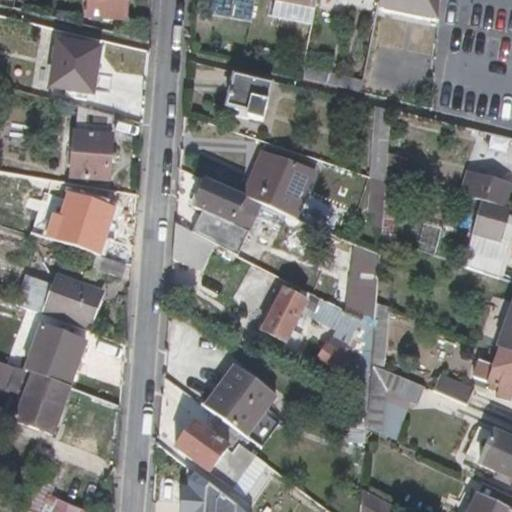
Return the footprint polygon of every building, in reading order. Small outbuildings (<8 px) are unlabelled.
[(125,0),(87,0),(88,1),(98,2),(97,16),(125,17),(125,0)] [(310,25),(313,10),(272,0),(267,0),(263,16),(310,25)] [(315,0),(272,0),(313,10),(315,0)] [(437,0),(379,0),(378,12),(435,25),(437,0)] [(100,53),(60,45),(53,90),(93,96),(100,53)] [(302,74),(362,88),(365,75),(306,61),(302,74)] [(265,124),(273,87),(234,80),(230,99),(232,100),(228,119),(252,124),(252,121),(265,124)] [(110,183),(116,117),(80,108),(73,181),(110,183)] [(385,184),(387,159),(393,112),(374,108),(369,179),(385,184)] [(260,182),(270,156),(263,153),(253,179),(260,182)] [(296,221),(315,174),(270,156),(260,182),(253,179),(244,199),(248,201),(266,208),(296,221)] [(511,182),(469,172),(461,195),(511,208),(511,182)] [(238,259),(255,220),(261,222),(266,208),(248,201),(244,199),(207,183),(196,211),(203,215),(193,235),(201,239),(217,248),(238,259)] [(383,223),(385,195),(369,195),(368,215),(373,215),(373,231),(382,231),(383,223)] [(405,224),(407,197),(385,195),(383,223),(405,224)] [(511,212),(507,211),(483,205),(474,238),(511,249),(511,212)] [(199,270),(201,239),(193,235),(176,226),(176,232),(173,257),(199,270)] [(98,242),(94,254),(120,261),(124,249),(98,242)] [(387,277),(389,245),(381,242),(379,257),(378,269),(378,273),(387,277)] [(378,269),(379,257),(352,245),(348,281),(358,285),(377,293),(378,273),(378,269)] [(499,279),(505,262),(470,252),(467,269),(484,274),(499,279)] [(121,279),(126,266),(100,258),(95,271),(121,279)] [(464,278),(467,269),(459,267),(456,274),(464,278)] [(499,279),(484,274),(467,269),(464,278),(462,283),(495,293),(499,279)] [(95,307),(99,294),(58,279),(54,286),(25,278),(15,307),(29,311),(31,312),(34,314),(91,334),(98,309),(95,307)] [(376,304),(377,293),(358,285),(355,321),(374,332),(375,319),(375,309),(376,304)] [(305,306),(282,295),(262,336),(284,347),(305,306)] [(355,321),(322,304),(313,299),(308,308),(364,339),(363,367),(371,369),(371,364),(374,332),(355,321)] [(386,321),(387,309),(376,304),(375,309),(375,319),(386,321)] [(511,307),(500,344),(511,348),(511,307)] [(385,369),(389,321),(386,321),(375,319),(374,332),(371,364),(371,369),(385,369)] [(69,391),(86,344),(53,331),(47,348),(52,350),(40,380),(69,391)] [(325,347),(318,361),(350,378),(357,363),(325,347)] [(511,393),(511,354),(501,351),(495,370),(483,365),(477,381),(511,393)] [(51,436),(69,391),(40,380),(0,364),(0,375),(24,385),(20,398),(24,401),(16,423),(51,436)] [(424,391),(371,369),(369,393),(368,405),(367,431),(381,438),(384,394),(410,404),(417,406),(424,391)] [(247,440),(274,400),(236,372),(207,411),(247,440)] [(20,398),(24,385),(0,375),(0,387),(10,391),(1,417),(16,423),(24,401),(20,398)] [(476,393),(441,379),(436,395),(470,410),(476,393)] [(369,393),(354,385),(349,395),(368,405),(369,393)] [(396,445),(410,404),(384,394),(381,438),(396,445)] [(247,440),(207,411),(201,419),(216,430),(241,449),(247,440)] [(241,449),(216,430),(211,436),(196,426),(177,451),(210,476),(211,474),(223,481),(235,463),(245,469),(253,458),(241,449)] [(511,440),(496,433),(480,466),(511,481),(511,440)] [(238,511),(198,479),(192,488),(191,492),(187,492),(184,511),(238,511)] [(83,511),(58,502),(57,505),(49,502),(55,488),(37,481),(26,511),(27,511),(83,511)] [(511,511),(511,497),(481,484),(469,511),(511,511)] [(392,511),(394,509),(361,492),(359,511),(392,511)]
